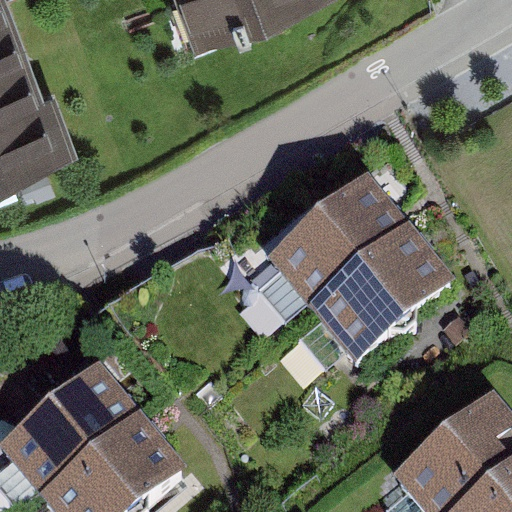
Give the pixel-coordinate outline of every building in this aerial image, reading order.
[(3,0),(0,0),(0,192),(78,163),(54,99),(42,104),(3,0)] [(172,0),(193,57),(351,0),(172,0)] [(338,316),(430,240),(394,193),(296,269),(338,316)] [(477,296),(430,240),(338,316),(384,373),(433,332),(477,296)] [(169,428),(131,380),(30,458),(69,506),(169,428)] [(507,511),(511,509),(511,419),(429,490),(445,511),(507,511)] [(169,428),(69,506),(73,511),(175,511),(212,483),(169,428)]
